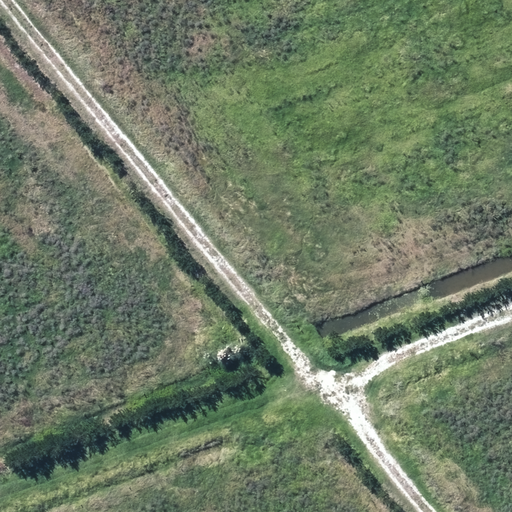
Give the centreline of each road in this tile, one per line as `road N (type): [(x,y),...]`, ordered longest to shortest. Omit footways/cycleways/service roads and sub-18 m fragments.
road 1 (track): [(6,0),(433,511)]
road 2 (track): [(511,310),(320,380)]
